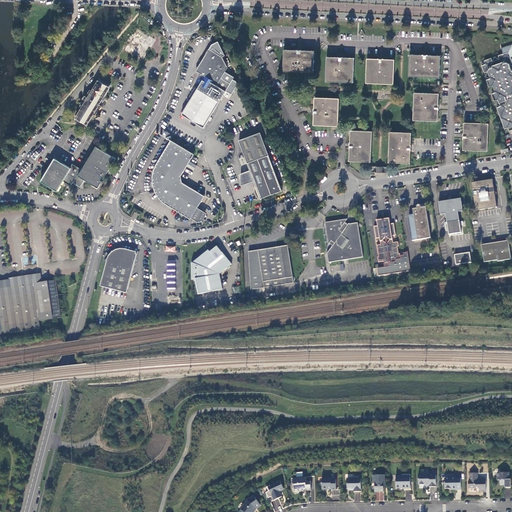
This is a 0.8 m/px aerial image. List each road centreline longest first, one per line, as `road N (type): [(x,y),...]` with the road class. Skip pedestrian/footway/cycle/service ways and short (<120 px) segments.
road 1 (secondary): [(204,15),(230,8),(511,19)]
road 2 (tertiary): [(102,230),(28,511)]
road 3 (unclassified): [(116,221),(195,236),(328,192)]
road 4 (tertiary): [(176,56),(108,208)]
road 5 (unclassified): [(352,186),(511,160)]
road 6 (secondary): [(511,7),(358,0)]
road 7 (residential): [(431,508),(300,511)]
